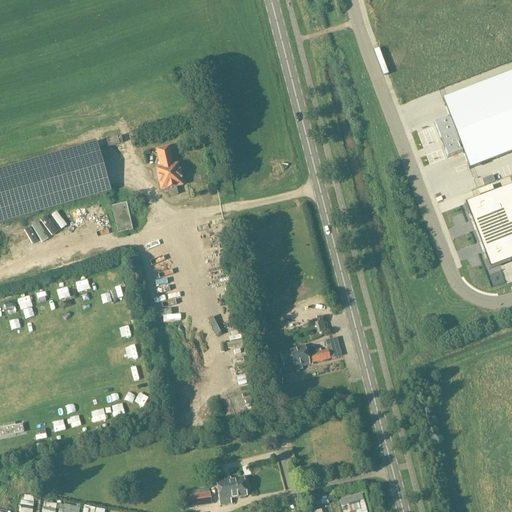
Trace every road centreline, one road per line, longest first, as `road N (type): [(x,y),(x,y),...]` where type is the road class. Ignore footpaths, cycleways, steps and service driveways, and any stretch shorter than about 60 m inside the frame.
road 1 (secondary): [(402,511),(271,0)]
road 2 (unclassified): [(352,0),(458,286),(488,302),(511,299)]
